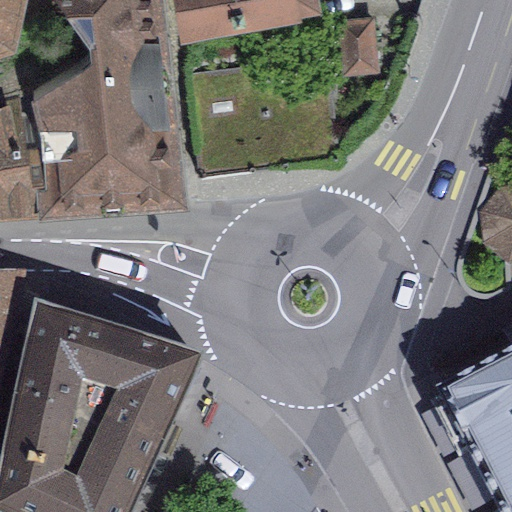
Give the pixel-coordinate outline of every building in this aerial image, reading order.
[(0,0),(0,33),(1,33),(9,24),(15,0),(0,0)] [(83,62),(34,92),(42,124),(48,190),(178,182),(155,0),(67,0),(92,33),(93,49),(83,60),(83,62)] [(185,0),(189,19),(285,1),(285,0),(185,0)] [(371,18),(341,20),(345,69),(375,67),(371,18)] [(240,67),(189,72),(201,172),(247,167),(294,161),(341,156),(331,73),(242,83),(240,67)] [(26,96),(0,101),(0,194),(48,190),(42,124),(34,92),(26,96)] [(0,367),(18,285),(0,285),(0,367)] [(131,511),(160,449),(191,381),(201,363),(38,313),(0,486),(0,511),(131,511)] [(511,511),(511,357),(445,392),(442,396),(500,511),(511,511)]
